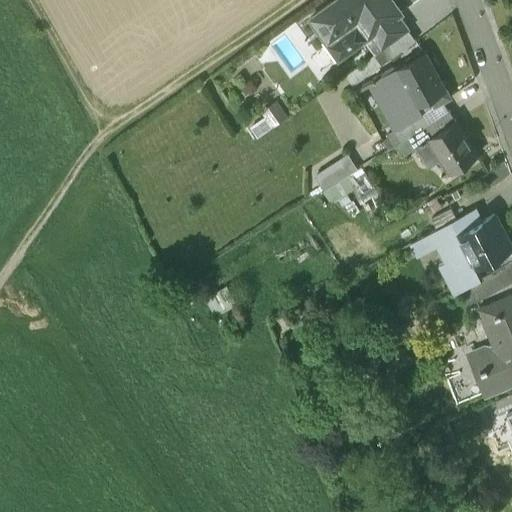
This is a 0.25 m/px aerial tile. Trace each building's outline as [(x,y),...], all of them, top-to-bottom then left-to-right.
[(401,12),(392,0),(333,0),(309,17),(324,37),(351,17),(352,18),(354,17),(367,36),(398,14),(401,12)] [(367,36),(363,39),(374,53),(408,29),(398,14),(367,36)] [(367,36),(354,17),(352,18),(351,17),(324,37),(338,57),(363,39),(367,36)] [(424,52),(375,78),(374,77),(372,78),(372,80),(368,82),(393,130),(422,112),(417,104),(444,89),(424,52)] [(395,144),(394,145),(401,156),(417,146),(429,138),(428,137),(455,120),(449,110),(429,123),(395,144)] [(393,130),(388,133),(395,144),(429,123),(422,112),(393,130)] [(455,120),(428,137),(429,138),(438,153),(450,171),(477,154),(455,120)] [(429,138),(417,146),(427,160),(438,153),(429,138)] [(321,187),(357,169),(348,151),(312,169),(321,187)] [(134,173),(121,182),(131,196),(143,188),(134,173)] [(349,174),(325,188),(332,199),(355,184),(349,174)] [(436,197),(430,200),(435,210),(441,206),(436,197)] [(476,207),(410,242),(417,255),(436,245),(437,245),(458,234),(457,233),(482,220),(476,207)] [(482,220),(457,233),(458,234),(437,245),(445,260),(438,264),(453,291),(469,283),(481,276),(475,265),(508,247),(511,245),(494,214),(482,220)] [(511,254),(508,247),(475,265),(481,276),(511,259),(511,254)] [(511,260),(481,276),(469,283),(475,298),(511,278),(511,260)] [(224,286),(202,298),(214,319),(235,307),(224,286)] [(511,294),(480,308),(493,343),(494,344),(499,342),(506,359),(508,358),(511,356),(511,294)] [(494,344),(493,343),(468,353),(483,391),(511,379),(511,368),(508,358),(506,359),(499,342),(494,344)] [(468,353),(454,358),(459,371),(445,376),(456,402),(483,391),(468,353)]
